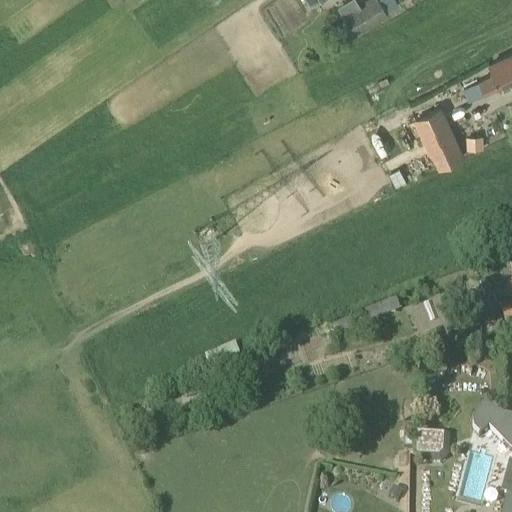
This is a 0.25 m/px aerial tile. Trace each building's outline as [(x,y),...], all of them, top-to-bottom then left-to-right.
[(353,34),(386,14),(377,0),(366,0),(365,1),(367,4),(344,18),(344,19),(353,33),(353,34)] [(485,94),(511,80),(511,53),(486,66),(491,76),(479,82),(485,94)] [(419,175),(462,156),(440,108),(413,120),(429,156),(414,163),(419,175)] [(482,135),(467,136),(467,148),(482,147),(482,135)] [(511,283),(495,289),(499,300),(511,295),(511,283)] [(395,299),(363,312),(368,324),(400,311),(395,299)] [(348,319),(331,326),(335,337),(353,330),(348,319)] [(197,386),(183,390),(186,399),(200,394),(197,386)] [(511,511),(511,418),(500,415),(486,402),(478,410),(476,412),(474,415),(472,418),(472,422),(472,426),(472,428),(473,429),(479,436),(488,428),(511,453),(511,462),(508,461),(500,496),(511,497),(511,511)] [(158,418),(145,425),(151,434),(163,427),(158,418)] [(437,457),(442,453),(443,435),(415,433),(414,456),(437,457)]
